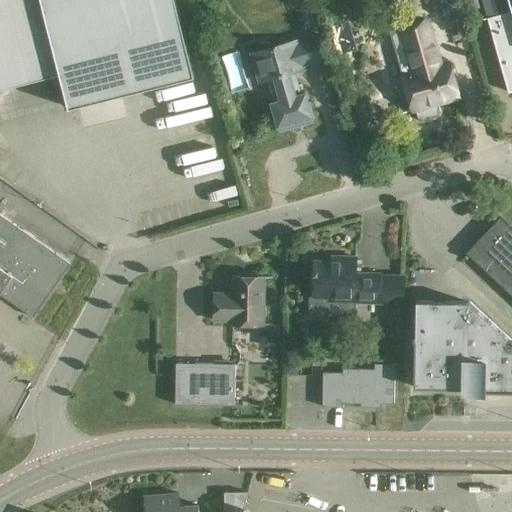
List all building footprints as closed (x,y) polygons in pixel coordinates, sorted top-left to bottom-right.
[(0,0),(0,89),(60,74),(41,0),(0,0)] [(41,0),(60,74),(68,108),(195,77),(175,0),(41,0)] [(482,0),(508,0),(511,11),(487,17),(508,92),(511,90),(511,0),(481,0),(482,0)] [(445,72),(430,18),(398,26),(399,29),(390,31),(388,35),(400,77),(405,79),(413,107),(414,112),(415,112),(417,120),(421,121),(438,117),(440,112),(439,106),(457,101),(458,100),(456,93),(450,70),(445,72)] [(301,95),(295,73),(327,64),(319,34),(297,40),(297,39),(269,46),(268,43),(266,43),(265,42),(263,42),(262,43),(261,43),(260,44),(259,45),(259,47),(259,49),(250,53),(253,64),(251,64),(251,65),(251,66),(251,67),(251,68),(252,69),(253,69),(254,68),(259,83),(269,80),(275,102),(271,103),(279,131),(293,127),(294,131),(296,132),(300,131),(301,129),(300,125),(313,122),(305,94),(301,95)] [(0,293),(33,316),(70,263),(0,214),(0,293)] [(511,228),(499,216),(466,252),(511,295),(511,228)] [(409,274),(380,274),(380,272),(356,272),(356,256),(339,256),(339,261),(314,261),(314,298),(329,299),(329,303),(380,304),(405,305),(409,274)] [(214,293),(214,321),(230,322),(230,324),(264,325),(265,277),(232,276),(232,293),(214,293)] [(511,341),(469,302),(416,300),(415,340),(416,340),(414,386),(463,387),(463,391),(485,391),(485,387),(511,387),(511,341)] [(235,364),(176,363),(175,404),(235,405),(235,364)] [(322,371),(322,372),(322,406),(343,407),(343,403),(394,403),(394,363),(374,363),(374,368),(342,368),(342,372),(322,371)] [(241,511),(245,506),(249,491),(225,491),(225,511),(241,511)] [(145,511),(198,511),(198,504),(184,506),(180,502),(179,493),(144,496),(145,511)]
